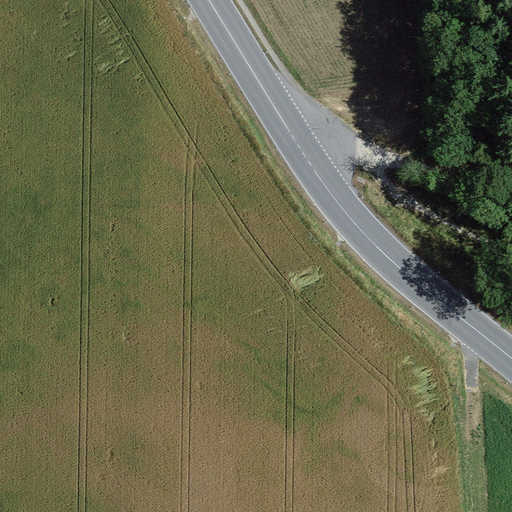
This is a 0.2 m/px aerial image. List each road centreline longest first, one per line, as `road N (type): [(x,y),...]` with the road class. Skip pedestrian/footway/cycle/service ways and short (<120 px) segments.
road 1 (secondary): [(511,358),(347,214),(209,0)]
road 2 (track): [(474,511),(469,324)]
